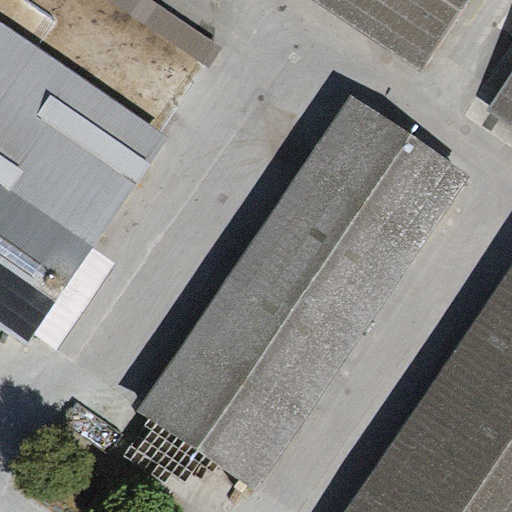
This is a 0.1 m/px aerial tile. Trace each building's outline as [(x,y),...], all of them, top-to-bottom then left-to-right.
[(150,0),(109,0),(207,68),(221,49),(150,0)] [(469,0),(300,0),(417,78),(469,0)] [(0,25),(0,322),(27,341),(166,138),(0,25)] [(511,70),(489,106),(511,120),(511,70)] [(254,485),(462,176),(352,103),(144,412),(254,485)] [(511,511),(511,269),(347,511),(511,511)]
